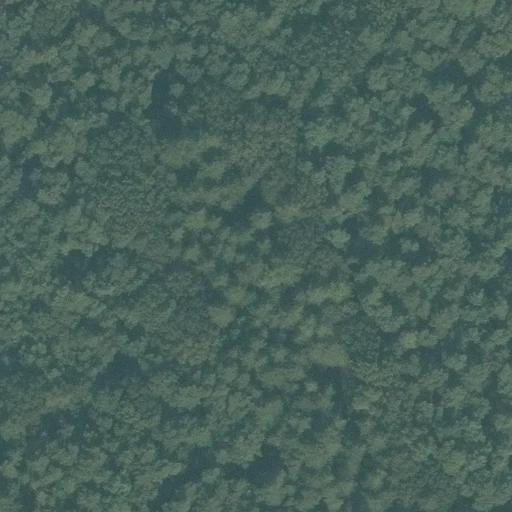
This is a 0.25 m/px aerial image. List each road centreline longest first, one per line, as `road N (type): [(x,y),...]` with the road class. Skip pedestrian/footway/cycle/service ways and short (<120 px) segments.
road 1 (track): [(453,511),(200,0)]
road 2 (track): [(10,161),(198,477),(210,511)]
road 3 (track): [(244,89),(413,0)]
